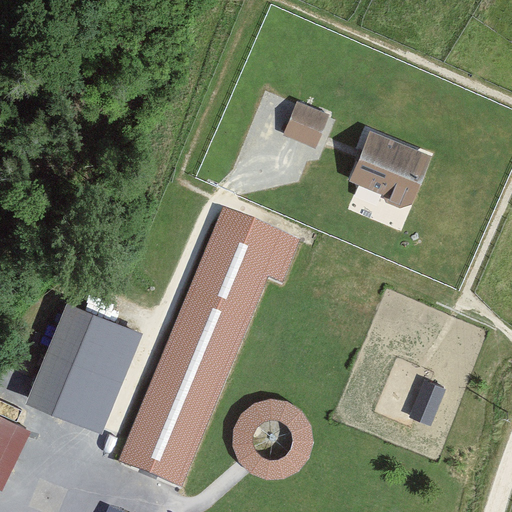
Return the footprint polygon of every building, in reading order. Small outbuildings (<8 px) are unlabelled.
[(282,138),(313,153),(328,120),(297,105),(282,138)] [(367,135),(347,187),(410,211),(430,159),(367,135)] [(224,212),(121,466),(183,492),(269,281),(282,287),(299,243),(224,212)] [(67,305),(27,406),(103,435),(142,334),(67,305)] [(412,415),(433,423),(448,384),(427,376),(412,415)] [(263,480),(277,481),(291,477),(302,469),(310,457),(313,443),(312,430),(305,417),(295,407),(282,402),(268,401),(255,405),(244,413),(236,425),(233,438),(234,452),(240,465),(250,474),(263,480)] [(0,490),(2,492),(31,432),(0,416),(0,490)]
